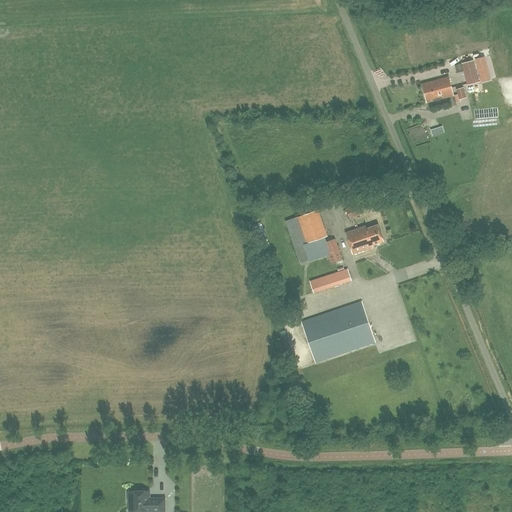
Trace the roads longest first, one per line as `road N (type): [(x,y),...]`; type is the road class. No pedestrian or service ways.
road 1 (unclassified): [(0,446),(159,436),(302,457),(511,451)]
road 2 (unclassified): [(511,417),(337,0)]
